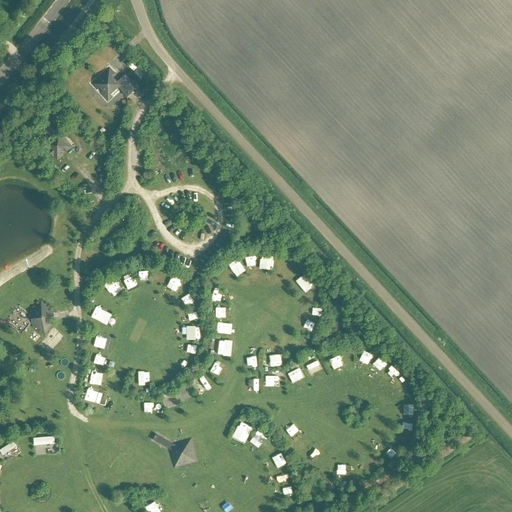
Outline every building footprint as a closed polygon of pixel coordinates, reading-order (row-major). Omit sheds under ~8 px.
[(91,84),(97,90),(100,87),(103,91),(100,94),(108,102),(121,90),(127,97),(138,88),(135,85),(141,80),(133,71),(127,76),(126,75),(117,82),(112,76),(115,73),(109,67),(91,84)] [(38,136),(45,144),(57,133),(50,125),(38,136)] [(60,132),(44,146),(57,161),(63,156),(60,153),(64,149),(67,152),(73,147),(60,132)] [(263,269),(276,270),(277,255),(264,253),(263,269)] [(237,276),(248,272),(242,259),(232,263),(237,276)] [(309,272),(299,280),(308,292),(318,284),(309,272)] [(41,300),(31,313),(32,325),(45,335),(55,323),(53,310),(41,300)] [(111,324),(115,313),(98,306),(94,318),(111,324)] [(204,339),(203,326),(189,326),(189,339),(204,339)] [(298,335),(291,345),(300,350),(306,340),(298,335)] [(234,356),(236,340),(223,339),(221,354),(234,356)] [(309,364),(312,374),(324,370),(320,360),(309,364)] [(389,381),(399,370),(393,365),(383,376),(389,381)] [(290,374),(295,383),(306,376),(301,368),(290,374)] [(104,385),(107,372),(95,370),(92,382),(104,385)] [(141,371),(141,383),(152,383),(152,371),(141,371)] [(268,385),(280,385),(280,375),(268,375),(268,385)] [(199,383),(203,389),(214,383),(210,377),(199,383)] [(98,403),(102,391),(91,387),(87,399),(98,403)] [(406,404),(406,414),(417,414),(417,404),(406,404)] [(249,443),(255,425),(242,421),(236,438),(249,443)] [(153,440),(173,451),(170,452),(174,468),(198,462),(192,438),(175,443),(175,445),(156,434),(153,440)] [(36,437),(37,445),(58,443),(58,435),(36,437)] [(2,449),(6,454),(20,446),(17,441),(2,449)] [(275,457),(280,468),(290,463),(285,452),(275,457)]
